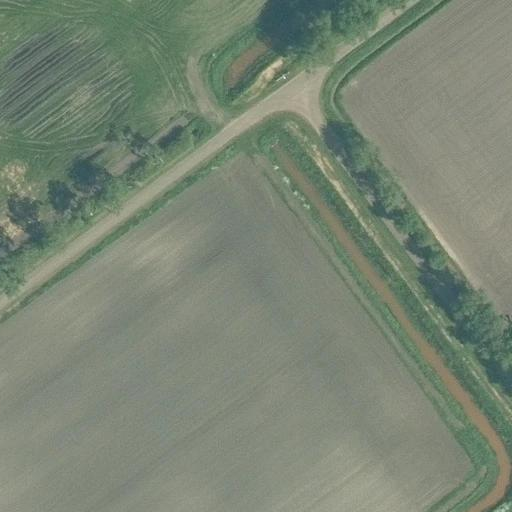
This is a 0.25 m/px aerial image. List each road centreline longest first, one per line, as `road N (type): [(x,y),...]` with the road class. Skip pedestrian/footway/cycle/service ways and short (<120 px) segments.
road 1 (unclassified): [(511,385),(290,90)]
road 2 (unclassified): [(290,90),(0,304)]
road 3 (unclassified): [(290,90),(411,0)]
